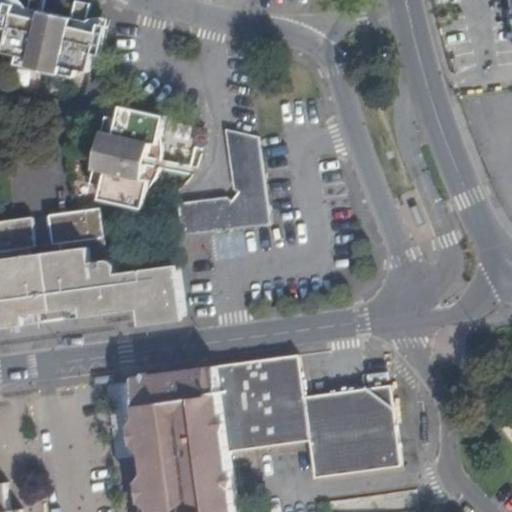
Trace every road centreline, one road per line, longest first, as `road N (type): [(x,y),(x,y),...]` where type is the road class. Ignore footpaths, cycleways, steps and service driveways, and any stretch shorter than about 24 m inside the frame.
road 1 (residential): [(0,372),(404,321)]
road 2 (residential): [(404,321),(404,257),(317,43)]
road 3 (residential): [(511,264),(468,197),(407,7)]
road 4 (residential): [(404,321),(448,414),(449,471),(485,511)]
road 5 (residential): [(317,43),(143,0)]
road 6 (residential): [(404,321),(453,316),(511,267)]
